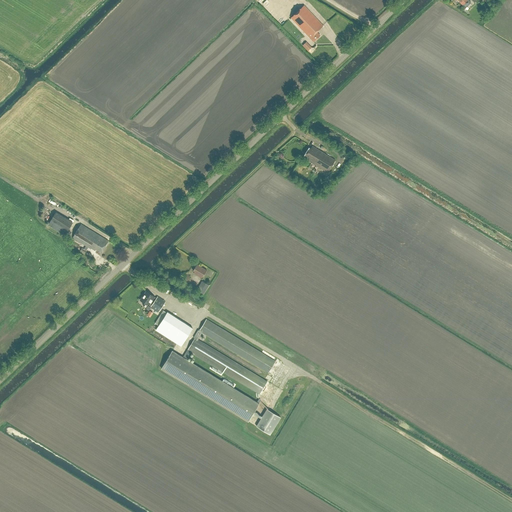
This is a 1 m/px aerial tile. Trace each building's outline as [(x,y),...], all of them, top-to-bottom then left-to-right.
[(308,10),(304,6),(305,5),(304,5),(290,18),(291,18),(306,35),(307,35),(314,42),(320,36),(316,32),(323,26),(323,25),(323,26),(319,22),(320,22),(319,21),(319,22),(316,18),(316,17),(315,18),(312,14),(312,13),(312,14),(308,10),(308,9),(308,10)] [(279,6),(273,13),(280,19),(286,13),(279,6)] [(308,51),(312,48),(307,42),(303,46),(308,51)] [(334,160),(312,147),(311,149),(309,148),(304,155),(309,158),(308,160),(312,162),(312,163),(327,172),(334,160)] [(65,236),(73,223),(56,212),(48,225),(65,236)] [(101,252),(108,240),(81,223),(73,237),(86,245),(84,249),(82,248),(80,251),(84,253),(88,247),(91,248),(92,247),(95,250),(96,249),(101,252)] [(202,278),(206,270),(197,265),(193,271),(195,272),(194,273),(202,278)] [(198,290),(203,294),(209,285),(203,282),(198,290)] [(156,298),(149,293),(146,291),(140,300),(145,304),(143,306),(147,309),(149,306),(159,312),(166,302),(157,296),(156,298)] [(155,323),(159,326),(167,314),(163,311),(155,323)] [(181,346),(192,329),(167,313),(156,330),(181,346)] [(194,338),(183,358),(186,360),(190,352),(260,394),(267,382),(198,340),(202,333),(268,373),(275,361),(206,319),(199,331),(198,330),(194,337),(194,338)] [(186,360),(183,358),(172,351),(161,370),(248,422),(259,404),(186,360)] [(270,435),(281,418),(267,410),(256,427),(270,435)]
